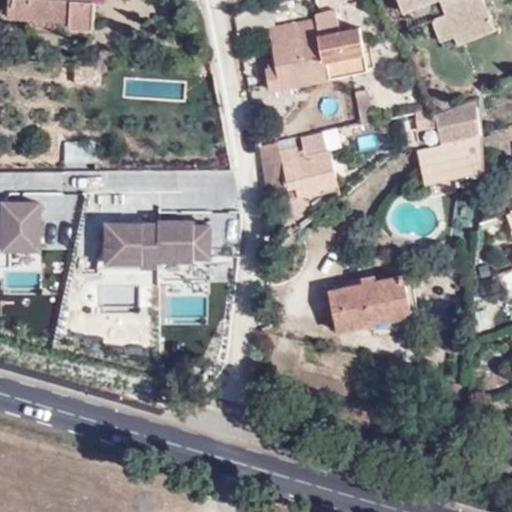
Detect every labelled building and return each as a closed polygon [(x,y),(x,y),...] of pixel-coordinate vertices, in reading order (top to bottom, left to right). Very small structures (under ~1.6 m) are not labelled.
[(96,23),(97,0),(10,0),(10,11),(31,14),(32,7),(70,12),(69,21),(96,23)] [(263,0),(231,9),(235,27),(269,18),(265,0),(263,0)] [(393,0),(399,13),(435,0),(442,13),(428,20),(436,39),(449,37),(451,44),(490,30),(479,0),(393,0)] [(330,27),(326,12),(269,25),(278,62),(264,66),(269,86),(363,62),(354,23),(330,27)] [(125,70),(123,89),(149,91),(151,72),(125,70)] [(482,135),(476,99),(436,114),(436,115),(429,119),(428,127),(428,128),(429,128),(438,127),(441,144),(482,135)] [(428,142),(429,128),(428,128),(428,127),(429,119),(428,110),(403,115),(409,146),(428,142)] [(360,151),(378,148),(376,134),(358,137),(360,151)] [(483,136),(418,150),(426,186),(486,172),(483,136)] [(325,149),(323,138),(277,148),(281,172),(292,170),(296,190),(319,185),(319,178),(337,174),(331,148),(325,149)] [(12,248),(42,248),(42,202),(0,202),(0,265),(13,265),(12,248)] [(104,242),(99,265),(160,265),(160,259),(196,259),(196,256),(195,225),(195,221),(160,221),(160,223),(108,223),(108,242),(104,242)] [(211,225),(195,225),(196,256),(212,256),(211,225)] [(412,311),(404,270),(329,286),(338,329),(412,311)]
